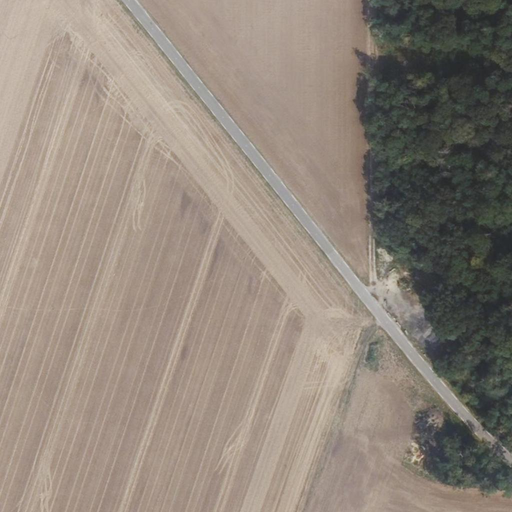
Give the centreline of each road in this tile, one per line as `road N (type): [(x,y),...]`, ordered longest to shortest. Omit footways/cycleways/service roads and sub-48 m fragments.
road 1 (unclassified): [(511,456),(383,321),(134,0)]
road 2 (track): [(371,0),(383,321),(318,511)]
